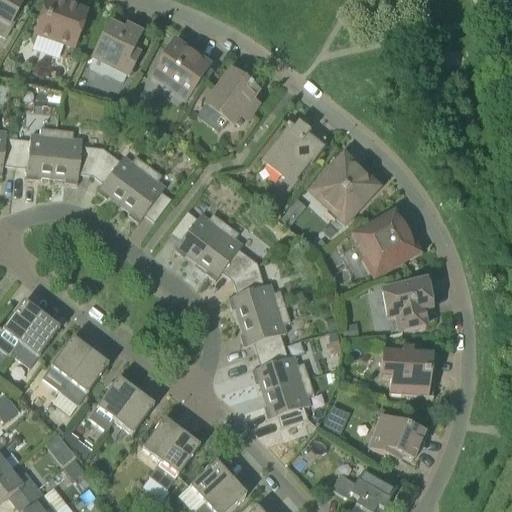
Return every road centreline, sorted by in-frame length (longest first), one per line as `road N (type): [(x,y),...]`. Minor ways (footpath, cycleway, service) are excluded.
road 1 (residential): [(418,511),(447,461),(467,370),(465,313),(438,247),(392,172),(295,86),(240,42),(144,0)]
road 2 (residential): [(185,394),(210,346),(206,321),(190,301),(67,214),(26,218),(0,238)]
road 3 (residential): [(185,394),(0,252)]
road 4 (residential): [(306,511),(226,422),(185,394)]
